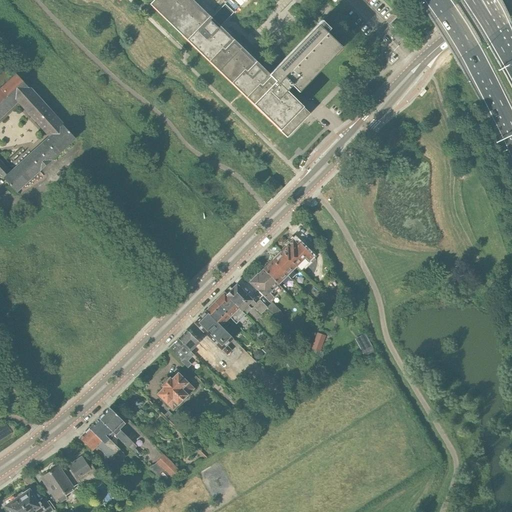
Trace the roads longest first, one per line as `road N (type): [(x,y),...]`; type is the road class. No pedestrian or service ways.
road 1 (tertiary): [(0,467),(110,379),(446,38),(499,0)]
road 2 (trunk): [(440,0),(511,126)]
